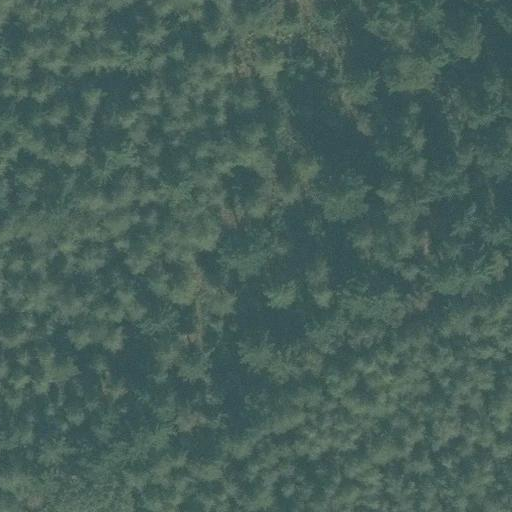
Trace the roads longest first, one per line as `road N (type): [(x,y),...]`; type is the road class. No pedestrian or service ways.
road 1 (track): [(429,305),(9,511)]
road 2 (track): [(429,305),(411,0)]
